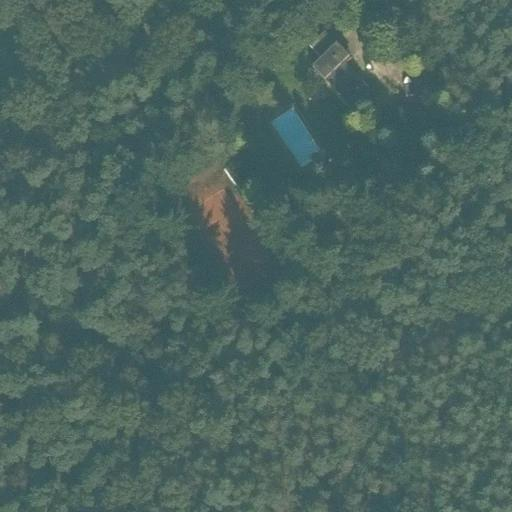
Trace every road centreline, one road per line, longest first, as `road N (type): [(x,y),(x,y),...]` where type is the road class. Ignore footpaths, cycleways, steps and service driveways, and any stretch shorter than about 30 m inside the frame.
road 1 (track): [(117,511),(474,314),(511,301)]
road 2 (unclassified): [(0,146),(189,0)]
